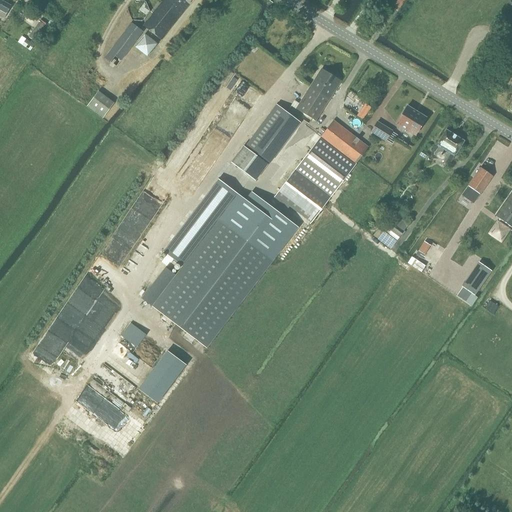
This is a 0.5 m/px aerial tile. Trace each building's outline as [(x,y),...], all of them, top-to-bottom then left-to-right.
[(0,0),(0,16),(4,19),(12,6),(0,0)] [(163,0),(143,26),(162,40),(193,0),(163,0)] [(387,2),(387,3),(386,4),(397,11),(404,0),(384,0),(385,0),(387,2)] [(134,1),(127,9),(132,19),(143,21),(150,12),(146,1),(134,1)] [(199,17),(194,12),(189,19),(194,23),(199,17)] [(36,43),(48,27),(39,22),(28,38),(36,43)] [(106,58),(117,67),(143,32),(132,23),(106,58)] [(149,57),(158,44),(146,35),(136,47),(149,57)] [(34,45),(22,36),(18,42),(30,51),(34,45)] [(315,121),(340,82),(321,70),(297,109),(315,121)] [(224,77),(208,100),(223,110),(239,88),(224,77)] [(114,103),(99,91),(87,107),(103,119),(114,103)] [(270,163),(301,123),(277,104),(246,145),(270,163)] [(408,106),(396,124),(415,136),(426,118),(408,106)] [(361,111),(357,115),(363,119),(366,115),(361,111)] [(334,121),(297,171),(276,199),(311,226),(370,148),(334,121)] [(392,131),(377,122),(371,132),(386,141),(392,131)] [(438,144),(441,146),(436,153),(449,162),(454,154),(455,155),(464,142),(446,131),(438,144)] [(243,146),(219,178),(244,197),(268,165),(243,146)] [(481,168),(462,195),(474,204),(493,177),(481,168)] [(219,178),(163,252),(183,266),(238,194),(219,178)] [(152,307),(207,349),(299,228),(251,192),(245,200),(238,194),(183,266),(152,307)] [(511,193),(496,216),(511,227),(511,193)] [(379,229),(378,228),(373,236),(391,249),(408,225),(401,219),(400,221),(394,217),(386,229),(382,226),(379,229)] [(425,242),(417,254),(423,258),(430,246),(425,242)] [(469,280),(475,285),(486,269),(480,265),(469,280)] [(138,389),(158,403),(187,364),(168,349),(138,389)]
